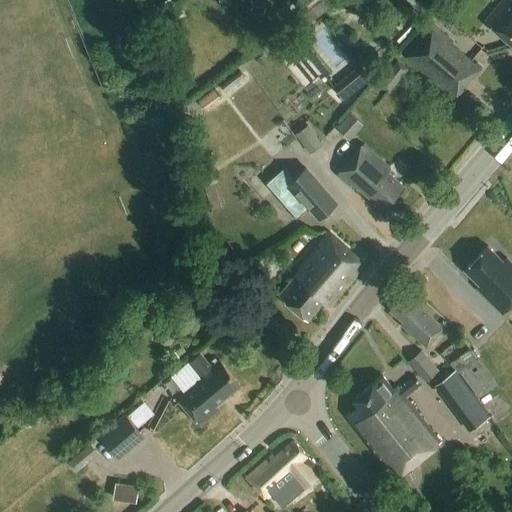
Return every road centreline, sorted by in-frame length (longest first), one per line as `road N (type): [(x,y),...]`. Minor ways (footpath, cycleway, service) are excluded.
road 1 (tertiary): [(291,401),(511,127)]
road 2 (tertiary): [(170,511),(291,401)]
road 3 (tertiary): [(378,511),(291,401)]
